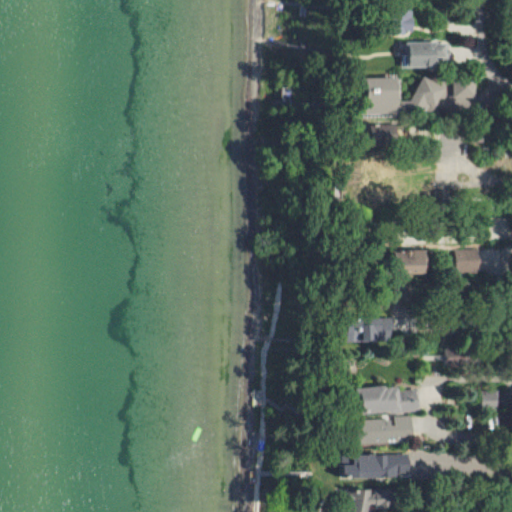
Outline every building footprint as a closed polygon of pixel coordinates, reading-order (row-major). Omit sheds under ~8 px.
[(412,8),(397,8),(398,32),(413,31),(412,8)] [(446,42),(405,41),(404,66),(436,66),(436,56),(446,56),(446,42)] [(366,113),(400,111),(398,75),(365,77),(366,113)] [(474,80),(452,80),(452,97),(475,97),(474,80)] [(369,124),(370,143),(398,142),(398,123),(369,124)] [(426,248),(395,249),(396,273),(427,272),(426,248)] [(455,273),(478,273),(478,249),(455,249),(455,273)] [(359,340),(391,341),(391,317),(360,316),(359,340)] [(416,389),(396,391),(396,384),(354,388),(356,414),(417,409),(416,389)] [(381,436),(386,436),(386,420),(371,419),(371,428),(381,428),(381,436)] [(393,476),(393,473),(406,473),(406,454),(348,455),(348,464),(338,464),(338,478),(393,476)]
